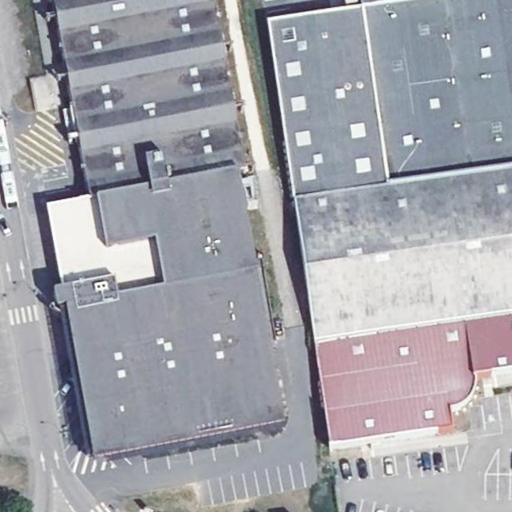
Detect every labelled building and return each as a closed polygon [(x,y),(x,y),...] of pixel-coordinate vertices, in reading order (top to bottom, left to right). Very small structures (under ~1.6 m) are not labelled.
[(93,460),(285,430),(245,173),(248,173),(219,0),(56,0),(92,211),(100,210),(103,224),(114,292),(72,299),(58,302),(61,319),(70,318),(93,460)] [(511,0),(355,0),(357,14),(371,12),(394,176),(511,164),(511,0)] [(511,164),(394,176),(371,12),(357,14),(264,27),(334,463),(423,449),(457,444),(454,423),(464,419),(474,410),(476,402),(476,389),(493,387),(493,382),(511,379),(511,164)] [(30,78),(35,110),(60,106),(54,74),(30,78)] [(72,299),(114,292),(103,224),(100,210),(92,211),(53,218),(64,286),(72,299)]
